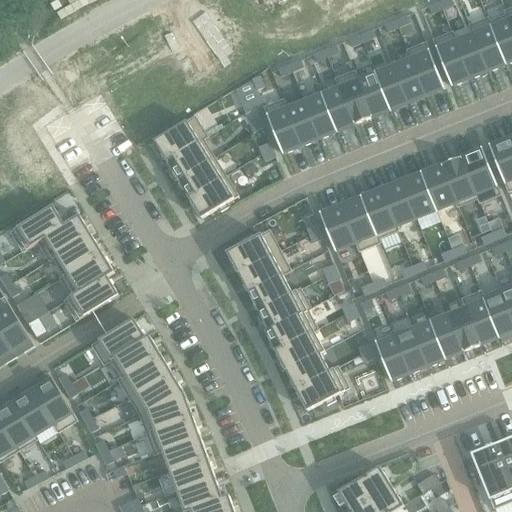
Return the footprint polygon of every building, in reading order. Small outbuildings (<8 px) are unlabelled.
[(452,0),(447,0),(440,3),(444,12),(455,7),(452,0)] [(440,3),(429,8),(432,16),(444,12),(440,3)] [(489,19),(488,19),(507,66),(511,63),(511,27),(506,12),(505,12),(506,17),(491,23),(489,19)] [(408,17),(396,22),(400,30),(411,25),(408,17)] [(488,19),(470,26),(489,73),(506,66),(507,66),(488,19)] [(396,22),(385,26),(388,35),(400,30),(396,22)] [(453,33),(452,33),(471,80),(489,73),(470,26),(469,27),(473,36),(457,42),(453,33)] [(372,32),(361,36),(364,45),(376,40),(372,32)] [(434,41),(452,88),(453,88),(454,88),(453,87),(471,80),(452,33),(434,41)] [(361,36),(349,41),(353,50),(364,45),(361,36)] [(427,44),(408,51),(427,98),(444,91),(445,91),(446,91),(427,44)] [(337,46),(325,51),(329,60),(340,55),(337,46)] [(325,51),(314,56),(317,64),(329,60),(325,51)] [(411,60),(394,67),(409,105),(427,98),(408,51),(407,52),(411,60)] [(301,61),(290,66),(293,74),(305,70),(301,61)] [(290,66),(278,71),(282,79),(293,74),(290,66)] [(394,67),(376,74),(391,113),(392,112),(409,105),(394,67)] [(356,72),(355,73),(373,119),(391,112),(391,113),(376,74),(359,81),(356,72)] [(355,73),(337,80),(356,126),(373,119),(355,73)] [(260,77),(252,80),(257,92),(265,89),(260,77)] [(339,89),(323,96),(338,134),(338,133),(356,126),(337,80),(336,80),(339,89)] [(323,96),(305,103),(320,141),(337,134),(338,134),(323,96)] [(283,101),(264,109),(283,156),(284,156),(284,155),(302,148),(283,101)] [(284,101),(283,101),(302,148),(320,141),(305,103),(288,110),(284,101)] [(254,103),(242,108),(245,115),(257,110),(254,103)] [(257,110),(245,115),(248,123),(261,118),(257,110)] [(190,121),(155,142),(168,163),(202,142),(190,121)] [(490,147),(508,194),(509,194),(511,192),(511,141),(511,139),(491,147),(490,147)] [(202,142),(168,163),(173,171),(169,173),(175,182),(178,180),(179,182),(214,160),(202,142)] [(271,143),(259,148),(262,156),(274,151),(271,143)] [(482,151),(462,159),(481,205),(502,197),(483,150),(482,150),(482,151)] [(274,151),(262,156),(265,164),(277,159),(274,151)] [(445,165),(442,167),(459,209),(478,201),(480,206),(481,205),(462,159),(445,165)] [(214,160),(179,182),(190,200),(225,179),(214,160)] [(442,167),(422,175),(437,213),(456,205),(458,209),(459,209),(442,167)] [(422,175),(402,183),(417,221),(437,213),(422,175)] [(225,179),(190,200),(202,220),(220,209),(222,213),(231,207),(229,204),(237,199),(225,179)] [(392,187),(382,191),(399,233),(400,233),(398,228),(417,221),(402,183),(392,187)] [(362,198),(381,245),(382,245),(380,241),(399,233),(382,191),(363,198),(362,198)] [(361,199),(342,207),(361,253),(381,245),(362,198),(361,199)] [(322,214),(321,215),(336,253),(337,253),(356,245),(360,254),(361,253),(342,207),(322,215),(322,214)] [(54,208),(11,234),(23,254),(81,218),(66,227),(54,208)] [(81,218),(23,254),(24,255),(39,245),(49,263),(92,237),(81,218)] [(319,225),(306,230),(310,238),(322,233),(319,225)] [(504,229),(492,234),(496,242),(507,238),(504,229)] [(245,245),(228,254),(239,275),(282,253),(271,232),(254,240),(252,236),(243,241),(245,245)] [(322,233),(310,238),(313,246),(325,241),(322,233)] [(492,234),(481,239),(485,247),(496,242),(492,234)] [(92,237),(49,263),(50,264),(54,261),(65,279),(103,255),(92,237)] [(511,241),(503,245),(507,253),(511,251),(511,241)] [(503,245),(492,250),(495,258),(507,253),(503,245)] [(464,246),(453,251),(456,259),(467,254),(464,246)] [(453,251),(441,255),(445,264),(456,259),(453,251)] [(282,253),(239,275),(250,294),(292,272),(282,253)] [(66,280),(62,283),(71,299),(64,303),(65,304),(115,274),(103,255),(65,279),(66,280)] [(479,255),(468,260),(471,268),(483,264),(479,255)] [(468,260),(457,265),(460,273),(471,268),(468,260)] [(424,263),(413,267),(416,276),(428,271),(424,263)] [(335,266),(323,270),(326,278),(338,273),(335,266)] [(413,267),(401,272),(405,280),(416,276),(413,267)] [(444,270),(433,275),(436,283),(447,278),(444,270)] [(292,272),(250,294),(260,313),(302,291),(302,290),(293,294),(284,277),(292,273),(292,272)] [(338,273),(326,278),(329,286),(341,281),(338,273)] [(7,274),(0,279),(7,289),(14,285),(7,274)] [(115,274),(65,304),(76,322),(77,323),(120,297),(109,279),(115,275),(115,274)] [(433,275),(421,280),(425,288),(436,283),(433,275)] [(384,279),(373,284),(376,292),(388,288),(384,279)] [(373,284),(361,289),(365,297),(376,292),(373,284)] [(14,285),(7,289),(13,299),(20,295),(14,285)] [(408,285),(397,290),(401,298),(412,293),(408,285)] [(397,290),(386,294),(389,303),(401,298),(397,290)] [(511,290),(502,294),(511,318),(511,290)] [(302,291),(260,313),(269,332),(266,333),(267,334),(312,310),(302,291)] [(482,292),(481,293),(500,340),(501,340),(501,339),(511,334),(511,318),(502,294),(486,301),(482,292)] [(481,293),(463,300),(482,347),(499,340),(500,340),(481,293)] [(5,299),(0,301),(0,333),(12,353),(31,342),(32,342),(5,299)] [(372,300),(361,305),(365,313),(376,308),(372,300)] [(466,309),(449,316),(464,354),(482,347),(463,300),(462,300),(466,309)] [(29,301),(18,308),(23,316),(27,322),(38,315),(29,301)] [(354,304),(342,309),(345,317),(357,312),(354,304)] [(312,310),(267,334),(277,353),(319,331),(310,312),(313,311),(312,310)] [(357,312),(345,317),(348,325),(360,320),(357,312)] [(449,316),(431,323),(447,361),(464,354),(449,316)] [(36,322),(29,326),(35,336),(37,339),(47,333),(39,320),(36,322)] [(135,321),(92,347),(93,348),(104,366),(151,338),(150,337),(146,339),(135,321)] [(431,323),(413,330),(429,368),(446,361),(447,361),(431,323)] [(395,332),(394,333),(411,375),(429,368),(413,330),(397,337),(395,332)] [(319,331),(277,353),(282,363),(278,364),(283,373),(287,372),(325,352),(315,334),(320,332),(319,331)] [(0,361),(12,353),(0,333),(0,361)] [(375,340),(392,383),(393,383),(393,382),(411,375),(394,333),(375,340)] [(151,338),(104,366),(105,367),(112,363),(122,379),(118,382),(119,383),(162,356),(151,338)] [(370,345),(358,349),(361,357),(373,352),(370,345)] [(325,352),(287,372),(297,391),(340,369),(339,368),(331,372),(321,355),(326,353),(325,352)] [(373,352),(361,357),(364,365),(377,360),(373,352)] [(162,356),(119,383),(130,401),(173,375),(162,356)] [(340,369),(297,391),(308,413),(325,403),(327,407),(336,403),(334,399),(351,390),(340,369)] [(60,379),(59,379),(66,390),(73,385),(66,375),(60,379)] [(186,396),(173,375),(130,401),(140,418),(186,396)] [(52,380),(34,392),(60,434),(79,423),(77,419),(53,380),(52,380)] [(73,385),(66,390),(72,400),(79,396),(73,385)] [(34,392),(15,403),(39,442),(39,441),(37,437),(54,427),(58,435),(60,434),(34,392)] [(186,396),(140,418),(147,436),(194,419),(186,396)] [(15,403),(0,412),(0,419),(20,453),(39,442),(15,403)] [(88,410),(81,413),(86,424),(93,420),(88,410)] [(0,463),(0,464),(1,464),(20,453),(0,419),(0,463)] [(194,419),(147,436),(154,456),(202,439),(194,419)] [(93,420),(86,424),(92,434),(99,431),(93,420)] [(202,439),(154,456),(155,457),(164,454),(171,473),(209,459),(202,439)] [(511,439),(496,446),(511,485),(511,439)] [(97,445),(102,456),(109,452),(104,441),(97,445)] [(511,511),(511,485),(496,446),(472,456),(495,511),(496,511),(511,511)] [(109,452),(102,456),(107,467),(114,463),(109,452)] [(85,453),(74,458),(78,465),(88,460),(85,453)] [(74,458),(63,464),(67,471),(78,465),(74,458)] [(209,459),(171,473),(178,494),(216,480),(209,459)] [(125,468),(114,473),(117,480),(128,475),(125,468)] [(381,468),(339,494),(340,495),(346,505),(350,511),(396,511),(404,507),(381,468)] [(46,473),(36,478),(40,485),(50,480),(46,473)] [(437,477),(420,488),(424,495),(442,484),(437,477)] [(36,478),(25,484),(28,491),(40,485),(36,478)] [(216,480),(178,494),(184,511),(190,511),(230,498),(230,497),(224,499),(216,480)] [(4,482),(0,484),(0,492),(2,496),(9,492),(4,482)] [(235,511),(230,498),(190,511),(235,511)] [(138,500),(127,505),(130,511),(141,507),(138,500)] [(445,500),(435,506),(438,511),(439,511),(449,506),(445,500)]
